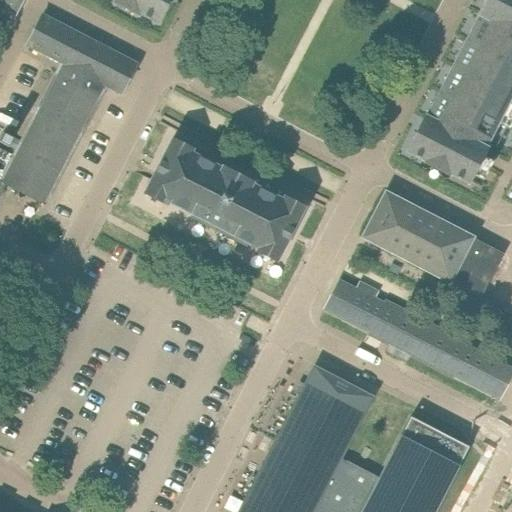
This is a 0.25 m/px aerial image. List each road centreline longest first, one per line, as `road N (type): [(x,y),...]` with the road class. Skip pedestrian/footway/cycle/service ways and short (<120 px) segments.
road 1 (residential): [(294,314),(509,439)]
road 2 (residential): [(55,275),(160,68)]
road 3 (residential): [(160,68),(365,173)]
road 4 (residential): [(294,314),(195,511)]
road 5 (residential): [(370,166),(453,0)]
road 6 (residential): [(370,166),(511,242)]
road 7 (residential): [(365,173),(294,314)]
road 8 (residential): [(46,0),(164,61)]
road 9 (residential): [(0,384),(55,275)]
